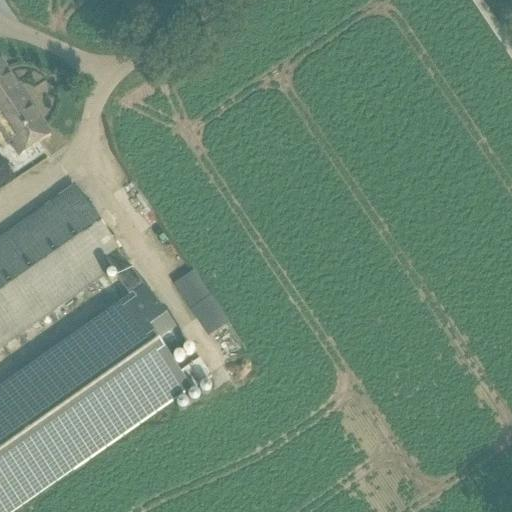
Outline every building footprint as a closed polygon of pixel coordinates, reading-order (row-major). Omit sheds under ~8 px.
[(0,63),(0,62),(0,112),(20,98),(15,91),(18,89),(0,63)] [(20,98),(0,112),(0,136),(15,159),(49,136),(31,109),(28,111),(20,98)] [(73,188),(0,239),(0,349),(110,272),(125,262),(73,188)] [(35,365),(0,389),(0,511),(12,511),(210,375),(199,359),(179,373),(170,359),(185,348),(144,289),(130,269),(125,262),(110,272),(129,298),(35,365)] [(213,321),(190,335),(207,363),(230,349),(213,321)]
